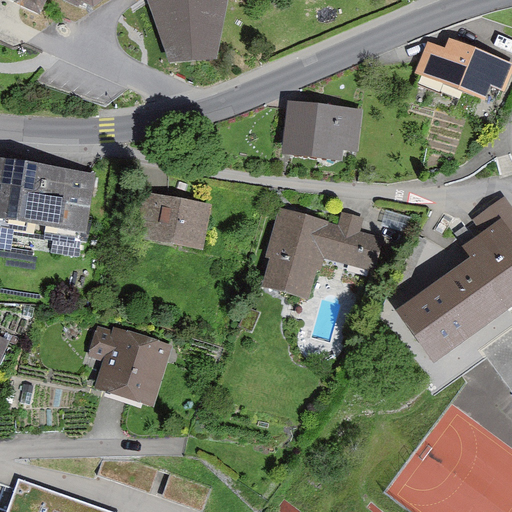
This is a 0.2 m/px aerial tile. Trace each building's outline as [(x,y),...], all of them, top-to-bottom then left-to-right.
[(10,0),(21,5),(21,6),(37,14),(43,0),(65,0),(76,5),(78,0),(81,0),(93,5),(99,0),(10,0)] [(151,0),(172,62),(214,57),(224,0),(151,0)] [(454,42),(448,59),(430,52),(417,85),(441,94),(446,81),(481,94),(486,81),(502,87),(508,71),(469,56),(472,49),(454,42)] [(356,118),(295,111),(290,150),(336,156),(338,139),(353,141),(356,118)] [(88,178),(0,165),(0,228),(11,230),(12,219),(52,225),(50,236),(78,240),(88,178)] [(142,201),(137,229),(150,232),(149,234),(198,243),(204,210),(180,205),(181,199),(167,197),(166,204),(155,201),(155,203),(142,201)] [(511,238),(492,210),(476,221),(477,222),(479,221),(489,235),(467,251),(476,264),(401,317),(431,360),(511,302),(511,238)] [(275,259),(268,286),(305,296),(312,269),(317,271),(322,254),(317,253),(319,246),(336,250),(337,246),(374,256),(379,240),(357,234),(361,219),(345,214),(340,230),(283,214),(271,258),(275,259)] [(100,332),(93,354),(111,360),(103,385),(149,399),(164,352),(100,332)] [(62,397),(15,398),(16,430),(63,429),(62,397)] [(98,511),(19,484),(9,511),(98,511)]
